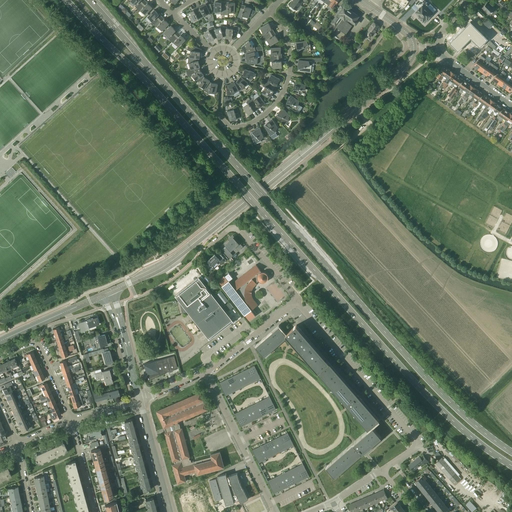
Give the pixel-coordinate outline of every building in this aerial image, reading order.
[(130,0),(131,1),(135,5),(135,6),(137,9),(145,1),(144,0),(130,0)] [(296,10),(303,2),(300,0),(293,0),(290,5),(296,10)] [(332,8),(338,0),(331,0),(328,5),(332,8)] [(433,12),(427,7),(428,5),(426,3),(427,2),(424,0),(418,0),(415,4),(419,8),(417,10),(418,10),(416,12),(418,14),(417,15),(425,23),(431,16),(430,16),(433,12)] [(152,8),(147,3),(148,3),(145,1),(137,9),(140,11),(141,10),(145,15),(152,8)] [(224,15),(225,2),(221,2),(215,2),(214,12),(220,12),(221,15),(224,15)] [(234,12),(235,3),(229,3),(229,2),(225,2),(224,15),(228,15),(229,12),(234,12)] [(497,11),(494,8),(495,8),(489,3),(488,2),(482,8),(490,16),(493,13),(494,14),(497,11)] [(200,6),(196,8),(202,18),(205,17),(205,16),(204,15),(210,13),(209,11),(212,10),(210,4),(207,6),(206,4),(200,7),(200,6)] [(242,4),(237,17),(241,18),(243,16),(248,17),(250,18),(257,11),(251,9),(251,8),(245,6),(242,4)] [(355,20),(358,16),(341,4),(339,8),(340,9),(327,28),(333,32),(336,27),(346,34),(354,23),(355,24),(357,21),(355,20)] [(202,18),(196,8),(193,10),(188,13),(192,22),(197,19),(198,20),(202,18)] [(154,25),(162,16),(159,14),(154,10),(147,17),(152,21),(151,22),(154,25)] [(169,24),(164,19),(165,19),(162,16),(154,25),(156,27),(157,27),(158,26),(162,31),(169,24)] [(488,38),(470,21),(449,42),(458,51),(471,38),(480,47),(488,38)] [(322,25),(317,22),(314,26),(318,30),(322,25)] [(274,31),(272,28),(271,28),(268,23),(260,28),(263,33),(262,34),(264,37),(274,31)] [(375,24),(373,23),(366,33),(370,36),(373,31),(374,32),(378,26),(377,25),(376,24),(375,24)] [(234,40),(240,28),(235,25),(232,29),(227,28),(226,37),(225,37),(225,38),(232,39),(234,40)] [(170,40),(178,32),(176,30),(175,30),(171,26),(164,33),(169,37),(168,38),(170,40)] [(226,37),(227,28),(227,27),(220,26),(220,28),(215,29),(217,38),(223,37),(225,37),(226,37)] [(217,38),(215,29),(214,28),(208,29),(208,31),(203,34),(209,42),(214,38),(217,38)] [(278,40),(275,35),(276,35),(274,31),(264,37),(263,38),(264,41),(267,40),(270,45),(278,40)] [(185,40),(181,35),(178,32),(170,40),(173,43),(174,42),(179,47),(185,40)] [(256,52),(254,45),(253,46),(249,41),(241,47),(245,52),(246,54),(255,52),(256,52)] [(311,51),(310,43),(308,44),(306,41),(296,42),(296,46),(297,46),(298,52),(311,51)] [(200,52),(201,50),(190,43),(187,49),(191,51),(190,57),(199,58),(200,52)] [(281,53),(281,47),(271,48),(271,54),(270,54),(270,58),(282,57),(282,53),(281,53)] [(257,64),(258,58),(256,58),(254,52),(255,52),(246,54),(245,54),(247,61),(247,63),(257,64)] [(478,60),(474,66),(478,69),(485,58),(484,57),(481,55),(478,60)] [(200,67),(198,61),(199,58),(190,57),(188,57),(188,63),(189,63),(190,69),(191,69),(199,67),(200,67)] [(282,67),(281,61),(282,61),(282,57),(270,58),(271,62),(272,62),(272,68),(282,67)] [(485,58),(478,69),(482,72),(490,61),(485,58)] [(311,72),(312,65),(310,65),(309,61),(298,60),(298,64),(299,65),(298,71),(311,72)] [(487,75),(494,64),(490,61),(482,72),(487,75)] [(491,78),(498,67),(494,64),(487,75),(491,78)] [(438,72),(436,76),(439,78),(437,80),(439,81),(441,79),(444,76),(448,69),(444,66),(442,68),(439,72),(439,73),(438,72)] [(203,75),(200,69),(199,67),(191,69),(190,69),(186,70),(188,76),(192,75),(196,80),(197,79),(203,75)] [(252,78),(254,72),(245,69),(243,75),(241,77),(248,83),(249,84),(253,79),(252,78)] [(445,83),(453,72),(448,69),(444,76),(446,78),(440,87),(442,88),(443,87),(445,83)] [(497,82),(505,72),(503,71),(500,75),(497,73),(493,79),(497,82)] [(445,88),(450,80),(453,82),(458,76),(453,72),(445,83),(443,87),(445,88)] [(506,79),(503,77),(506,73),(505,72),(497,82),(502,85),(506,79)] [(277,84),(279,79),(271,74),(268,80),(267,80),(267,79),(265,83),(276,88),(277,84)] [(204,89),(209,81),(210,81),(204,77),(203,75),(197,79),(201,82),(200,82),(201,82),(199,85),(204,88),(204,89)] [(244,87),(248,83),(241,77),(241,76),(236,81),(234,82),(238,90),(239,92),(245,88),(244,87)] [(457,85),(462,79),(458,76),(453,82),(450,86),(452,87),(455,83),(457,85)] [(506,88),(511,79),(511,77),(508,81),(506,79),(502,85),(506,88)] [(463,89),(468,83),(463,80),(459,87),(461,88),(459,92),(461,93),(464,90),(463,89)] [(215,93),(217,84),(211,83),(209,81),(204,89),(204,88),(203,90),(209,93),(209,92),(215,93)] [(305,89),(305,85),(296,81),(294,85),(295,85),(293,91),(304,96),(307,89),(305,89)] [(238,90),(234,82),(228,85),(226,85),(227,95),(233,95),(233,93),(238,90)] [(274,91),(276,88),(265,83),(264,82),(262,85),(264,87),(262,92),(270,97),(273,91),(274,91)] [(463,100),(472,87),(468,83),(463,89),(464,90),(466,92),(464,95),(462,99),(461,99),(458,103),(460,104),(463,100)] [(465,102),(466,100),(470,94),(473,96),(477,90),(472,87),(463,100),(460,104),(463,106),(465,102)] [(477,99),(482,93),(477,90),(473,96),(470,100),(472,101),(474,98),(477,99)] [(483,103),(487,97),(483,94),(479,101),(481,102),(479,106),(481,107),(483,104),(483,103)] [(265,103),(259,95),(254,99),(253,98),(250,100),(257,109),(260,107),(265,103)] [(298,105),(299,101),(290,95),(288,99),(289,99),(285,104),(296,111),(300,105),(298,105)] [(478,117),(477,119),(479,120),(480,118),(484,112),(492,101),(487,97),(483,103),(483,104),(486,106),(478,117)] [(257,109),(250,100),(249,99),(246,101),(247,104),(243,107),(248,115),(253,111),(254,112),(257,109)] [(485,118),(487,115),(486,114),(490,108),(492,110),(493,111),(497,104),(492,101),(484,112),(480,118),(482,120),(483,118),(485,118)] [(497,113),(501,107),(497,104),(493,111),(492,110),(490,114),(491,115),(494,112),(497,113)] [(240,118),(237,107),(233,108),(233,109),(227,111),(230,120),(236,119),(240,118)] [(288,119),(290,115),(282,108),(279,111),(280,112),(275,116),(284,125),(290,120),(288,119)] [(503,118),(507,111),(503,108),(497,117),(499,119),(499,120),(501,121),(503,118)] [(500,128),(498,130),(500,132),(501,130),(511,114),(507,111),(503,118),(506,120),(500,128)] [(509,122),(511,124),(511,114),(501,130),(503,131),(509,122)] [(277,127),(272,119),(268,121),(269,122),(263,125),(270,136),(276,132),(275,131),(277,127)] [(263,137),(259,127),(255,129),(256,130),(250,132),(254,144),(261,141),(260,140),(263,137)] [(241,246),(238,243),(237,243),(233,238),(226,244),(231,250),(235,246),(238,249),(241,246)] [(212,266),(218,261),(221,265),(226,261),(224,258),(219,252),(216,256),(215,254),(207,261),(209,263),(206,266),(210,271),(214,268),(212,266)] [(251,293),(251,290),(253,287),(255,285),(256,284),(255,282),(256,281),(257,282),(258,281),(259,281),(259,282),(260,282),(261,282),(261,283),(262,283),(263,283),(264,283),(264,282),(265,282),(266,282),(266,281),(267,281),(267,280),(268,279),(268,278),(268,277),(268,276),(268,275),(267,275),(267,274),(266,274),(266,273),(265,273),(264,272),(263,272),(262,272),(256,265),(232,283),(226,275),(225,276),(224,275),(218,280),(249,320),(255,315),(256,313),(252,309),(257,305),(253,299),(252,297),(251,293)] [(230,321),(198,279),(178,295),(182,301),(179,302),(182,314),(191,312),(210,337),(230,321)] [(222,294),(217,297),(222,304),(227,300),(222,294)] [(99,324),(97,317),(81,322),(82,325),(87,323),(89,327),(99,324)] [(379,420),(357,395),(356,396),(308,341),(309,340),(296,325),(285,334),(278,327),(255,347),(264,357),(267,354),(266,352),(270,348),(272,350),(287,337),(301,353),(302,351),(307,357),(305,358),(311,365),(312,363),(316,368),(315,369),(320,375),(322,374),(326,379),(324,380),(330,386),(331,385),(335,389),(334,391),(339,397),(341,396),(345,400),(343,402),(366,428),(368,431),(326,468),(333,477),(335,474),(337,476),(343,470),(342,469),(346,465),(348,467),(354,461),(353,459),(357,456),(359,457),(381,437),(371,426),(379,420)] [(61,326),(52,329),(54,335),(60,333),(59,329),(62,328),(61,326)] [(94,334),(89,336),(91,342),(93,341),(92,341),(94,340),(95,341),(96,340),(96,341),(95,342),(96,346),(97,347),(108,344),(105,334),(99,336),(99,334),(98,333),(94,334)] [(62,338),(56,340),(58,346),(64,344),(63,341),(69,339),(68,337),(62,338)] [(112,362),(111,356),(109,350),(103,352),(103,349),(89,353),(90,356),(102,352),(105,364),(112,362)] [(35,357),(32,351),(24,355),(24,357),(27,356),(29,359),(35,357)] [(148,380),(177,367),(174,356),(143,364),(148,380)] [(18,365),(15,358),(9,360),(12,367),(18,365)] [(68,359),(59,362),(61,368),(67,366),(66,363),(69,362),(68,359)] [(12,367),(9,360),(4,363),(7,370),(12,367)] [(261,378),(254,365),(250,367),(250,368),(247,369),(253,381),(256,379),(257,380),(261,378)] [(111,377),(110,375),(115,374),(114,368),(109,370),(109,369),(102,371),(101,372),(100,369),(94,371),(95,373),(94,374),(96,379),(104,377),(105,380),(106,384),(112,382),(111,378),(112,378),(111,377)] [(253,381),(247,369),(244,371),(240,372),(246,385),(250,383),(249,382),(253,381)] [(246,385),(240,372),(236,374),(236,375),(233,376),(239,388),(242,386),(243,387),(246,385)] [(71,377),(65,379),(66,385),(72,383),(71,380),(74,379),(73,376),(71,377)] [(239,388),(233,376),(230,378),(230,377),(226,379),(232,392),(236,390),(235,389),(239,388)] [(232,392),(226,379),(226,380),(223,381),(219,383),(225,396),(229,394),(228,393),(231,391),(232,392)] [(12,391),(10,386),(12,385),(11,381),(4,384),(5,388),(3,389),(5,394),(12,391)] [(46,382),(37,386),(38,388),(41,386),(43,390),(48,388),(46,382)] [(110,398),(119,395),(118,389),(108,392),(97,395),(97,393),(93,394),(95,401),(110,397),(110,398)] [(14,397),(12,391),(5,394),(7,400),(14,397)] [(191,462),(190,460),(189,460),(189,457),(190,457),(182,428),(180,428),(179,422),(208,409),(205,402),(204,400),(200,392),(156,411),(156,413),(159,419),(159,418),(163,428),(172,462),(173,461),(174,464),(172,465),(177,483),(186,481),(184,475),(196,471),(197,474),(224,467),(220,451),(211,454),(211,457),(194,461),(193,460),(192,461),(192,462),(191,462)] [(76,394),(70,396),(72,402),(81,399),(80,395),(79,393),(76,394)] [(19,400),(17,395),(14,397),(7,400),(10,405),(19,400)] [(276,409),(269,396),(265,398),(266,399),(263,401),(268,412),(272,411),(276,409)] [(81,399),(72,402),(74,408),(83,405),(81,399)] [(19,407),(18,404),(21,403),(19,400),(10,405),(12,410),(19,407)] [(268,412),(263,401),(260,403),(259,401),(255,403),(262,416),(265,414),(268,412)] [(262,416),(255,403),(255,405),(253,406),(252,405),(248,407),(255,420),(258,418),(258,417),(261,416),(262,416)] [(21,412),(19,407),(12,410),(14,415),(21,412)] [(255,420),(248,407),(244,409),(245,410),(242,411),(247,423),(251,421),(255,420)] [(52,412),(49,413),(51,419),(61,415),(58,409),(52,412)] [(247,423),(242,411),(239,413),(238,412),(234,414),(240,427),(244,425),(244,424),(247,423)] [(24,417),(21,412),(14,415),(17,420),(24,417)] [(26,422),(24,417),(17,420),(19,426),(26,422)] [(136,436),(133,428),(131,419),(123,421),(128,438),(136,436)] [(28,427),(26,422),(19,426),(21,431),(26,429),(27,431),(32,429),(31,426),(28,427)] [(101,436),(99,428),(93,430),(95,437),(101,436)] [(95,437),(93,430),(87,432),(89,439),(95,437)] [(294,445),(287,432),(283,434),(284,435),(280,436),(286,448),(289,446),(290,447),(294,445)] [(141,454),(138,445),(136,436),(128,438),(133,456),(141,454)] [(286,448),(280,436),(277,438),(273,439),(280,452),(283,450),(283,449),(286,448)] [(239,459),(229,439),(228,440),(226,437),(221,440),(232,463),(239,459)] [(280,452),(273,439),(269,441),(270,442),(266,443),(272,455),(275,453),(276,454),(280,452)] [(67,450),(63,441),(48,448),(52,457),(67,450)] [(272,455),(266,443),(263,445),(263,444),(259,446),(266,459),(269,457),(269,456),(272,455)] [(266,459),(259,446),(259,447),(256,448),(252,450),(258,463),(262,461),(262,460),(264,458),(265,459),(266,459)] [(52,457),(48,448),(33,455),(37,464),(52,457)] [(104,464),(102,456),(99,448),(90,451),(95,467),(104,464)] [(145,471),(143,463),(141,454),(133,456),(138,473),(145,471)] [(413,471),(424,462),(425,464),(428,461),(423,456),(421,458),(419,456),(408,465),(413,471)] [(459,474),(445,457),(443,459),(442,458),(435,463),(454,484),(460,479),(457,476),(459,474)] [(79,476),(76,468),(74,461),(65,463),(69,479),(79,476)] [(309,476),(303,463),(299,465),(299,466),(296,468),(302,479),(305,478),(309,476)] [(108,481),(106,473),(104,464),(95,467),(99,483),(108,481)] [(0,480),(11,475),(7,466),(0,469),(0,480)] [(302,479),(296,468),(293,470),(292,468),(288,470),(295,483),(299,481),(298,481),(302,479)] [(295,483),(288,470),(289,472),(286,473),(285,472),(281,474),(288,487),(292,485),(291,484),(294,483),(295,483)] [(150,489),(148,480),(145,471),(138,473),(142,491),(150,489)] [(218,478),(209,480),(215,500),(224,498),(226,505),(235,502),(234,501),(239,499),(241,502),(248,499),(239,481),(237,473),(227,476),(226,473),(217,476),(218,478)] [(288,487),(281,474),(278,476),(278,477),(275,478),(281,490),(284,488),(288,487)] [(45,484),(43,475),(33,477),(35,486),(45,484)] [(83,492),(81,484),(79,476),(69,479),(74,494),(83,492)] [(418,486),(425,480),(422,476),(415,482),(418,486)] [(281,490),(275,478),(272,480),(271,479),(267,481),(274,494),(278,492),(277,491),(281,490)] [(422,490),(429,485),(425,480),(418,486),(422,490)] [(113,497),(111,489),(108,481),(99,483),(104,500),(113,497)] [(46,492),(45,484),(35,486),(37,494),(46,492)] [(425,494),(432,489),(429,485),(422,490),(425,494)] [(20,502),(19,494),(17,486),(8,488),(11,504),(20,502)] [(388,498),(384,489),(379,492),(382,500),(385,499),(388,498)] [(428,499),(436,493),(432,489),(425,494),(428,499)] [(48,500),(46,492),(37,494),(38,502),(48,500)] [(87,508),(85,500),(83,492),(74,494),(78,510),(87,508)] [(382,500),(379,492),(374,494),(377,503),(380,502),(379,501),(382,500)] [(432,503),(439,497),(436,493),(428,499),(432,503)] [(377,503),(374,494),(369,496),(372,504),(375,503),(375,504),(377,503)] [(372,504),(369,496),(364,498),(368,507),(370,506),(369,505),(372,504)] [(156,511),(155,506),(152,497),(145,500),(148,511),(156,511)] [(435,507),(442,501),(439,497),(432,503),(435,507)] [(368,507),(364,498),(359,500),(362,508),(365,507),(365,508),(368,507)] [(49,507),(48,500),(38,502),(40,509),(49,507)] [(362,508),(359,500),(354,502),(358,511),(360,510),(359,510),(362,508)] [(439,511),(446,506),(442,501),(435,507),(439,511)] [(470,501),(465,505),(472,511),(476,508),(470,501)] [(22,511),(22,510),(20,502),(11,504),(12,511),(22,511)] [(116,511),(116,510),(114,502),(104,505),(106,511),(116,511)] [(356,511),(358,511),(354,502),(348,504),(351,511),(353,511),(355,511),(356,511)] [(394,511),(401,506),(397,502),(390,508),(391,510),(393,509),(394,511)]
